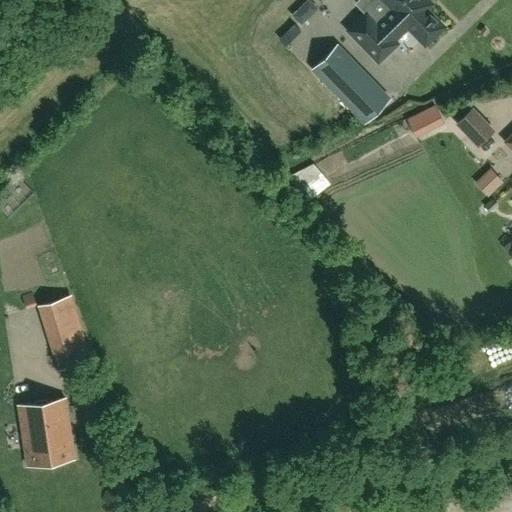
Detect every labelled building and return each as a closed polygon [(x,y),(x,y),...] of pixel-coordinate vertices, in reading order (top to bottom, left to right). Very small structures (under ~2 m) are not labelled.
[(428,0),(369,0),(359,10),(364,14),(347,30),(378,62),(396,43),(394,40),(407,27),(424,45),(442,28),(425,10),(432,3),(428,0)] [(313,2),(300,17),(309,25),(323,10),(313,2)] [(364,121),(387,99),(336,46),(313,68),(364,121)] [(293,92),(317,117),(329,106),(305,80),(293,92)] [(421,138),(448,121),(436,102),(409,119),(421,138)] [(450,119),(442,127),(466,151),(474,143),(477,145),(492,130),(471,108),(455,124),(450,119)] [(295,174),(319,212),(342,198),(319,160),(295,174)] [(475,183),(487,196),(502,182),(490,169),(475,183)] [(62,367),(87,359),(68,297),(42,305),(62,367)] [(26,465),(72,458),(63,398),(17,405),(26,465)] [(445,507),(446,511),(479,511),(477,500),(445,507)]
